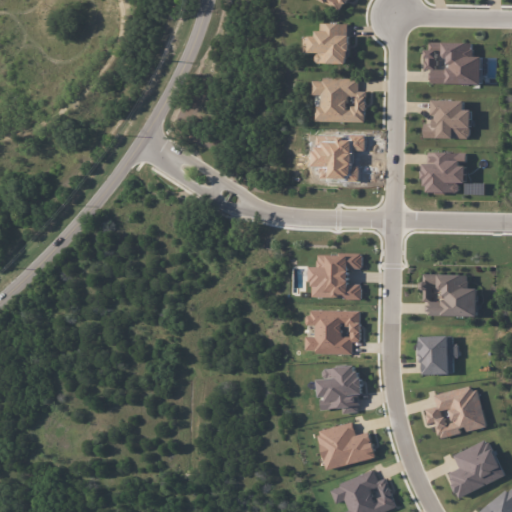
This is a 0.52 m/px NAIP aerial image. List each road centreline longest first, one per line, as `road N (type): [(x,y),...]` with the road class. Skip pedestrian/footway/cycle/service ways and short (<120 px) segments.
road 1 (residential): [(148,142),(230,197),(282,215),(511,225)]
road 2 (tertiary): [(0,301),(61,248),(148,142),(202,50),(213,0)]
road 3 (residential): [(511,19),(400,16),(398,224)]
road 4 (residential): [(398,224),(400,422),(432,511)]
